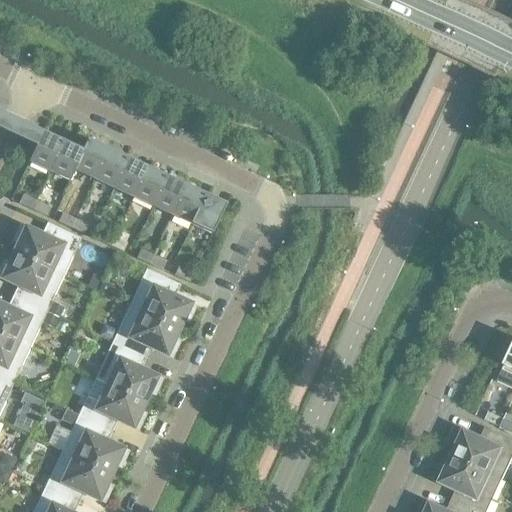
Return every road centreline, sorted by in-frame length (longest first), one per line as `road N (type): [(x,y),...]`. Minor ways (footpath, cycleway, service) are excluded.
road 1 (residential): [(141,511),(278,203),(236,172),(36,83)]
road 2 (tertiary): [(275,511),(511,0)]
road 3 (residential): [(382,511),(477,310),(511,307)]
road 4 (primary): [(388,0),(511,57)]
